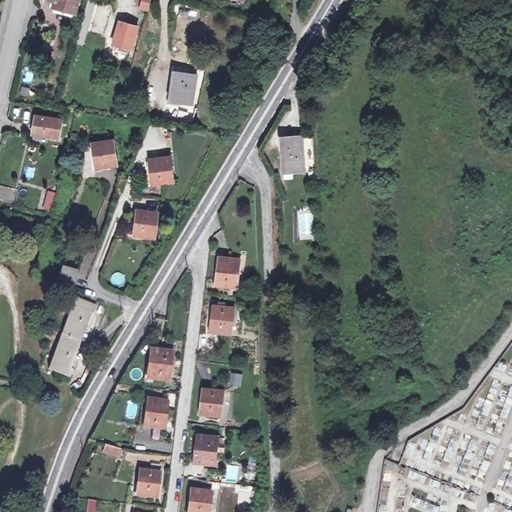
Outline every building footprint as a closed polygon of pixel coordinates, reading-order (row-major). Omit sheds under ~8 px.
[(78,0),(48,0),(49,0),(52,1),(50,7),(54,7),(53,12),(73,18),(74,13),(75,13),(78,0)] [(131,50),(113,45),(112,49),(130,53),(131,50)] [(191,106),(196,75),(174,72),(169,103),(191,106)] [(35,116),(33,135),(59,139),(62,119),(35,116)] [(279,150),(282,174),(303,171),(298,137),(282,140),(284,150),(279,150)] [(118,166),(116,141),(94,143),(96,169),(118,166)] [(172,184),(171,157),(150,159),(151,185),(172,184)] [(0,186),(0,202),(16,207),(19,191),(0,186)] [(51,212),(55,192),(46,190),(43,211),(51,212)] [(154,240),(157,214),(136,212),(133,237),(154,240)] [(311,225),(311,213),(299,213),(299,225),(311,225)] [(240,269),(241,261),(219,258),(215,286),(234,288),(237,269),(240,269)] [(64,267),(57,284),(71,289),(78,272),(64,267)] [(97,307),(75,298),(50,370),(70,377),(73,370),(72,370),(92,314),(94,314),(97,307)] [(234,317),(235,308),(213,305),(210,331),(229,334),(231,317),(234,317)] [(173,361),(174,352),(153,349),(150,371),(146,370),(145,384),(152,385),(153,380),(167,382),(170,361),(173,361)] [(229,385),(241,386),(242,374),(231,372),(229,385)] [(224,399),(225,390),(203,388),(200,414),(218,416),(221,399),(224,399)] [(167,412),(168,404),(146,401),(143,428),(161,431),(164,412),(167,412)] [(218,447),(220,438),(197,434),(194,462),(213,464),(215,446),(218,447)] [(119,459),(121,451),(105,446),(102,454),(119,459)] [(162,482),(164,465),(150,463),(149,471),(140,470),(136,497),(157,500),(159,481),(162,482)] [(212,500),(213,491),(191,489),(188,511),(207,511),(209,499),(212,500)] [(96,511),(98,503),(93,502),(90,511),(96,511)]
